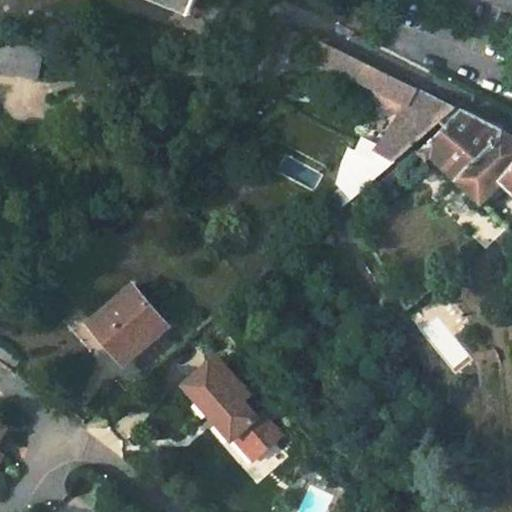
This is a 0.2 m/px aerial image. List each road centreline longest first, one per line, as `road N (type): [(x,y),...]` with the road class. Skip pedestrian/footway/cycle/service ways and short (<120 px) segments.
road 1 (residential): [(511,126),(266,0)]
road 2 (residential): [(61,429),(173,511)]
